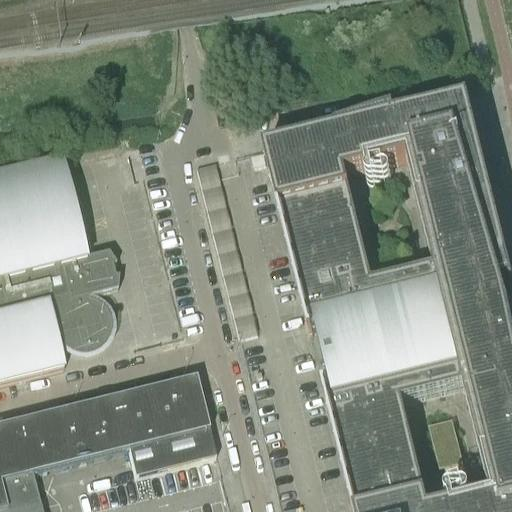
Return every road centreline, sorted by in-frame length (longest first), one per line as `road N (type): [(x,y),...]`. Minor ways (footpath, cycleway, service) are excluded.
road 1 (unclassified): [(220,352),(173,161),(206,133),(179,0)]
road 2 (unclassified): [(0,408),(220,352)]
road 3 (unclassified): [(259,511),(220,352)]
